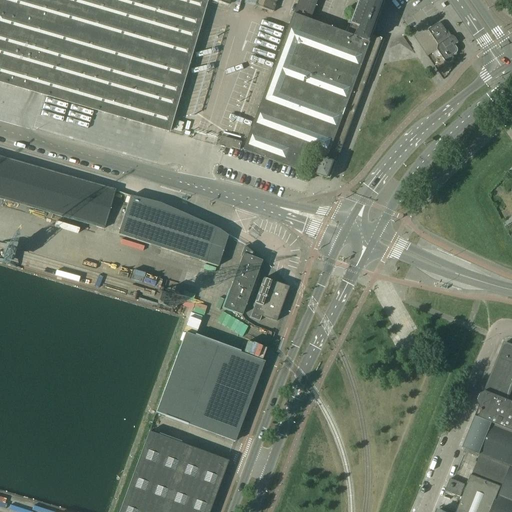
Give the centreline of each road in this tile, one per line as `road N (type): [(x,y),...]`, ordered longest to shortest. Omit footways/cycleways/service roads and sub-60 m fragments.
road 1 (secondary): [(340,240),(232,511)]
road 2 (secondary): [(253,511),(300,377),(365,247)]
road 3 (unknown): [(0,223),(179,277),(214,302)]
road 4 (secondary): [(507,62),(409,141),(349,221)]
road 5 (secondary): [(375,230),(442,141),(511,83)]
road 6 (unclassified): [(191,186),(0,130)]
road 7 (unclassified): [(423,511),(496,335)]
